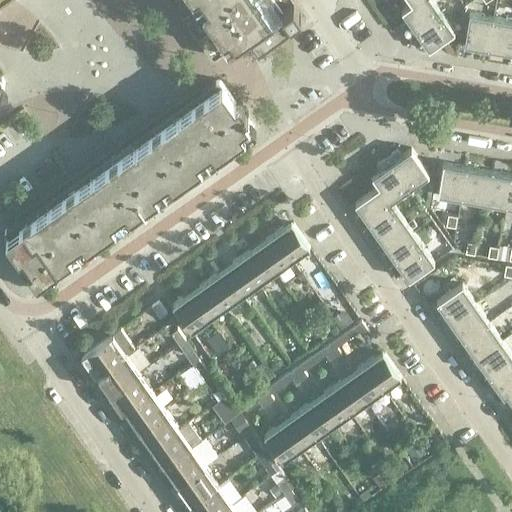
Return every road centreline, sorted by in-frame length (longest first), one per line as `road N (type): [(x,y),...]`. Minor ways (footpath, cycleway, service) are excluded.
road 1 (residential): [(511,460),(285,144)]
road 2 (residential): [(285,144),(48,305),(21,310)]
road 3 (residential): [(155,511),(22,324),(21,310)]
road 4 (residential): [(344,101),(511,133)]
road 5 (residential): [(511,92),(359,70)]
